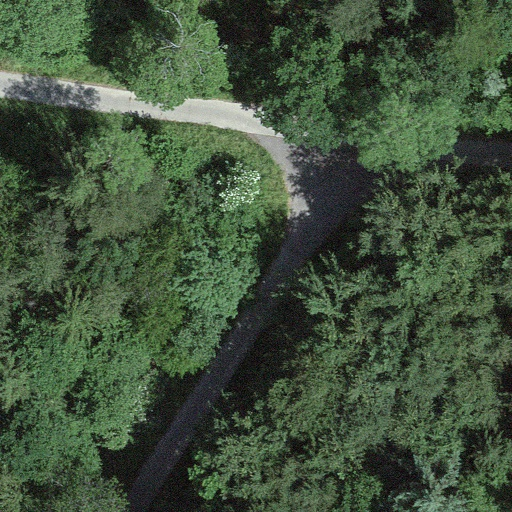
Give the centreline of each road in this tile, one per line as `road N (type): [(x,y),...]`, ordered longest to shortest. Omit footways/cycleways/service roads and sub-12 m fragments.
road 1 (track): [(125,511),(362,138)]
road 2 (track): [(362,138),(0,87)]
road 3 (track): [(362,138),(511,157)]
